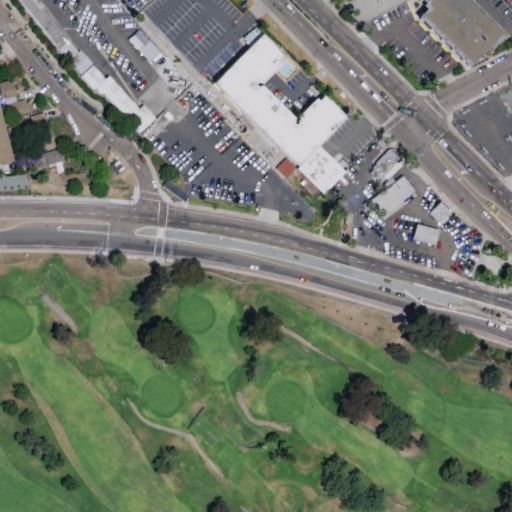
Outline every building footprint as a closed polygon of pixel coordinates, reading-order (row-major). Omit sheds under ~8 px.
[(34,0),(42,11),(68,46),(59,54),(55,58),(52,54),(43,43),(12,7),(7,0),(34,0)] [(458,0),(467,9),(503,45),(499,50),(497,52),(494,50),(493,50),(468,78),(439,50),(418,30),(425,21),(415,1),(406,5),(360,29),(346,12),(339,4),(346,1),(347,0),(458,0)] [(0,98),(14,96),(11,79),(0,81),(0,98)] [(8,102),(12,116),(29,112),(26,98),(8,102)] [(0,163),(10,161),(0,111),(0,163)] [(34,139),(50,136),(45,111),(30,114),(34,139)] [(343,173),(321,196),(294,169),(316,147),(343,173)] [(399,158),(388,147),(368,168),(380,179),(399,158)] [(61,159),(58,148),(34,154),(37,166),(61,159)] [(412,192),(378,216),(367,200),(401,176),(412,192)] [(448,214),(438,225),(426,214),(437,203),(448,214)] [(436,231),(432,246),(410,240),(414,225),(436,231)]
